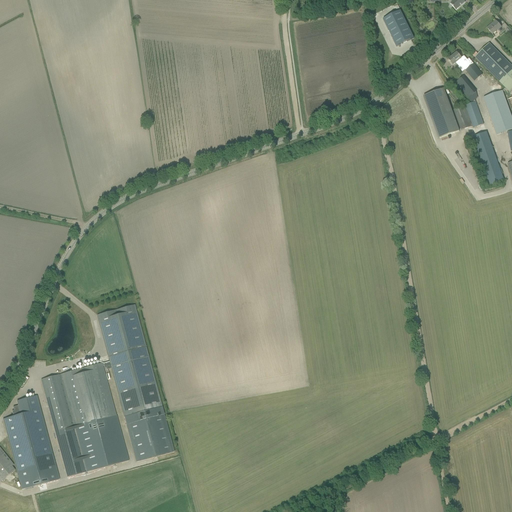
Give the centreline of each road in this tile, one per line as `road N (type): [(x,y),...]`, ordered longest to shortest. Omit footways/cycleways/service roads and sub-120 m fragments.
road 1 (tertiary): [(0,394),(69,248),(106,208),(141,188),(354,112),(495,0)]
road 2 (track): [(284,0),(297,136)]
